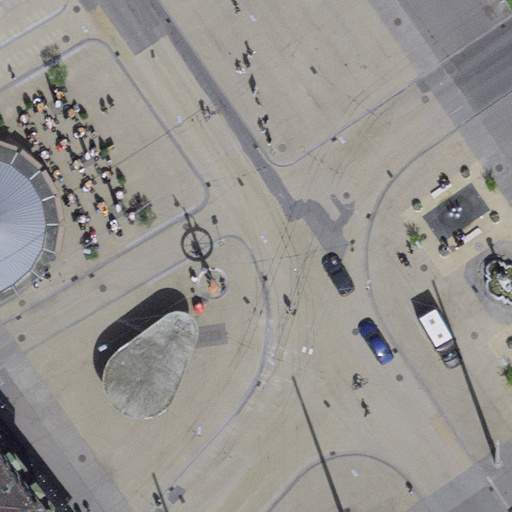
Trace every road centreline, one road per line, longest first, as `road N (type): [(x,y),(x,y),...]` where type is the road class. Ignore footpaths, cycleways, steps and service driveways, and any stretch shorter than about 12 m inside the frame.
road 1 (residential): [(258,196),(0,345)]
road 2 (residential): [(268,213),(496,64)]
road 3 (residential): [(121,0),(258,196)]
road 4 (residential): [(369,362),(471,511)]
road 5 (residential): [(268,213),(369,362)]
road 6 (residential): [(272,442),(369,362)]
road 7 (residential): [(105,0),(0,64)]
